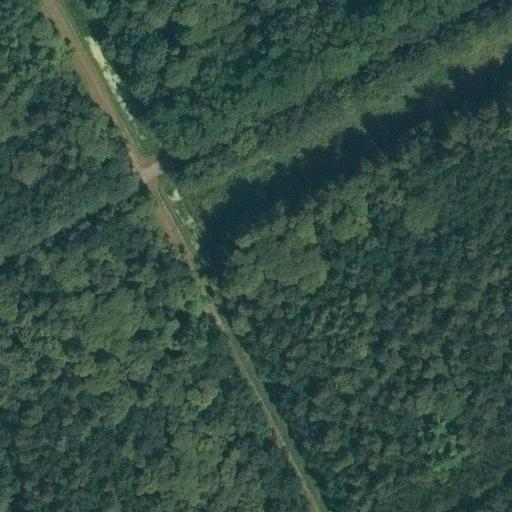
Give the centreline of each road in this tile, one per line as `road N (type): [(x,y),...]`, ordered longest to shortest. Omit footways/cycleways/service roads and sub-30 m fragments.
road 1 (track): [(40,0),(306,511)]
road 2 (track): [(0,251),(489,0)]
